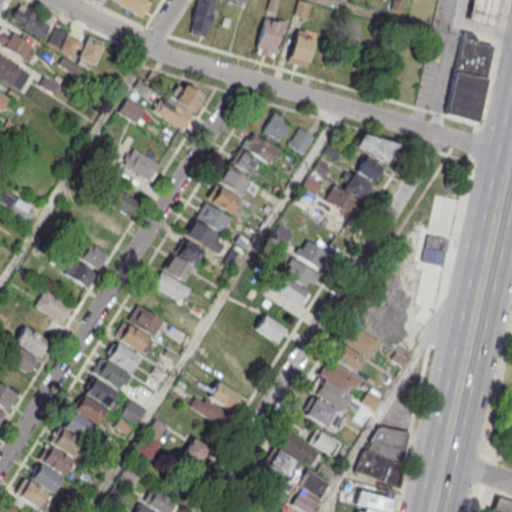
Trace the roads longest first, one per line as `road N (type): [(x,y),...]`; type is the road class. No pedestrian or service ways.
road 1 (residential): [(508,155),(174,58),(52,0)]
road 2 (residential): [(243,78),(0,462)]
road 3 (residential): [(432,133),(429,150),(198,511)]
road 4 (secondary): [(511,136),(431,511)]
